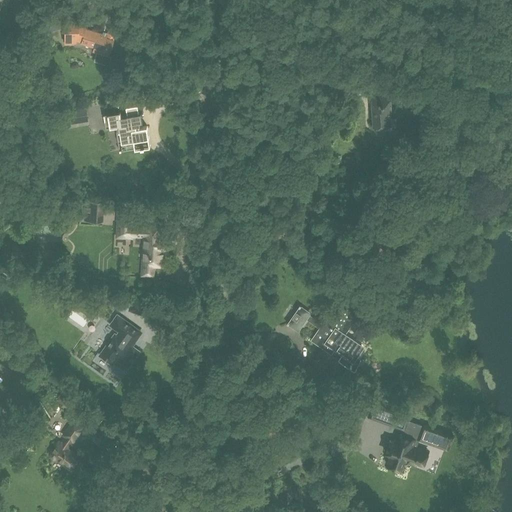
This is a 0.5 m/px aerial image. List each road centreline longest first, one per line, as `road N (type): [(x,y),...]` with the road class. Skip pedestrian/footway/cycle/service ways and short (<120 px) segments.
road 1 (residential): [(107,511),(234,321),(241,227),(219,110)]
road 2 (residential): [(359,0),(240,61)]
